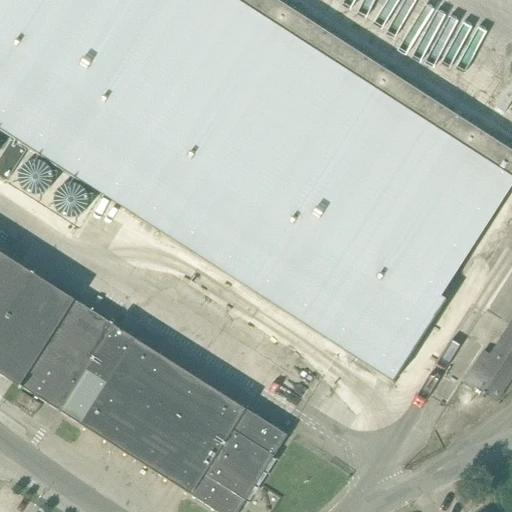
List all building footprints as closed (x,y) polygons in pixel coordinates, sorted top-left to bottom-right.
[(0,0),(0,127),(152,224),(395,381),(447,301),(441,297),(511,185),(511,151),(277,0),(0,0)] [(0,158),(0,176),(7,181),(27,151),(12,141),(0,158)] [(0,373),(191,495),(217,511),(238,511),(287,435),(271,425),(114,330),(0,255),(0,373)] [(481,356),(464,381),(496,402),(511,377),(511,322),(487,360),(481,356)] [(43,405),(22,392),(16,402),(36,415),(43,405)]
